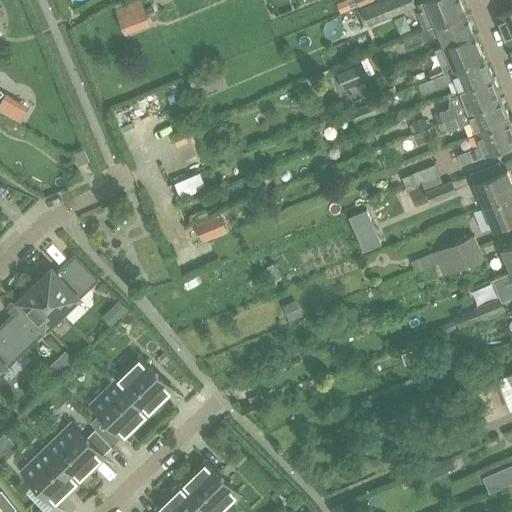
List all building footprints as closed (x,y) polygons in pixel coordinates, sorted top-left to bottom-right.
[(154,5),(146,8),(142,0),(135,0),(116,7),(126,34),(152,24),(149,16),(157,13),(154,5)] [(343,0),(337,3),(342,13),(372,0),(343,0)] [(369,25),(416,5),(414,0),(381,0),(362,8),(369,25)] [(426,0),(420,3),(422,10),(417,12),(425,30),(467,12),(461,0),(426,0)] [(511,7),(496,14),(507,41),(511,39),(511,7)] [(467,12),(425,30),(414,34),(418,43),(441,33),(445,44),(475,32),(467,12)] [(429,70),(432,77),(485,56),(475,32),(445,44),(445,45),(436,49),(442,64),(429,70)] [(485,56),(432,77),(419,83),(423,92),(456,78),(461,92),(494,79),(485,56)] [(343,90),(371,79),(364,62),(337,73),(343,90)] [(197,96),(229,83),(221,65),(189,77),(197,96)] [(419,83),(428,79),(424,71),(413,75),(417,84),(419,83)] [(436,113),(441,125),(503,100),(494,79),(461,92),(452,96),(450,108),(436,113)] [(13,86),(0,99),(0,113),(28,142),(48,122),(13,86)] [(357,121),(388,109),(384,98),(353,110),(357,121)] [(503,100),(441,125),(443,132),(472,120),(478,134),(511,121),(503,100)] [(413,122),(418,135),(431,129),(426,116),(413,122)] [(511,123),(511,121),(478,134),(483,145),(459,154),(462,164),(511,143),(511,123)] [(431,129),(418,135),(414,136),(417,144),(434,137),(431,129)] [(90,160),(84,148),(73,154),(79,165),(90,160)] [(422,180),(427,190),(444,183),(436,163),(414,172),(418,182),(422,180)] [(476,182),(486,206),(511,195),(511,178),(508,169),(476,182)] [(444,183),(427,190),(428,194),(414,200),(418,208),(432,202),(458,191),(453,179),(444,183)] [(511,195),(486,206),(495,227),(511,220),(511,195)] [(364,250),(382,243),(367,208),(349,216),(364,250)] [(204,241),(231,230),(223,211),(196,222),(204,241)] [(476,233),(434,251),(412,260),(417,271),(439,262),(439,263),(481,245),(476,233)] [(511,269),(511,244),(503,248),(511,269)] [(481,245),(439,263),(443,274),(485,257),(481,245)] [(43,271),(33,281),(63,312),(99,278),(76,254),(61,267),(64,271),(60,275),(52,267),(46,273),(43,271)] [(511,270),(494,279),(499,292),(509,288),(511,295),(511,270)] [(18,309),(4,323),(27,347),(63,312),(33,281),(21,292),(24,294),(17,300),(26,309),(22,313),(18,309)] [(480,319),(506,308),(502,296),(475,307),(480,319)] [(296,299),(284,304),(290,320),(302,316),(296,299)] [(475,307),(456,314),(460,326),(480,319),(475,307)] [(0,373),(27,347),(4,323),(0,326),(0,373)] [(403,353),(406,363),(422,357),(418,347),(403,353)] [(170,361),(163,353),(155,361),(162,369),(170,361)] [(142,357),(117,381),(149,414),(158,405),(156,403),(172,388),(142,357)] [(511,372),(497,379),(510,410),(511,408),(511,372)] [(149,414),(117,381),(92,406),(100,414),(91,423),(96,428),(95,429),(111,446),(138,421),(140,423),(149,414)] [(486,411),(477,387),(466,391),(466,393),(412,415),(423,442),(446,433),(440,419),(461,410),(464,416),(473,413),(474,416),(486,411)] [(73,424),(48,448),(80,481),(89,472),(87,470),(111,446),(95,429),(86,437),(73,424)] [(80,481),(48,448),(23,472),(52,503),(68,488),(71,490),(80,481)] [(454,466),(449,455),(431,463),(436,474),(454,466)] [(190,474),(180,483),(208,511),(216,511),(237,492),(208,461),(192,477),(190,474)] [(511,482),(511,463),(484,475),(491,492),(511,482)] [(426,479),(421,468),(405,475),(410,486),(426,479)] [(208,511),(180,483),(171,492),(174,494),(158,510),(159,511),(208,511)] [(0,491),(0,506),(0,507),(10,499),(2,490),(0,491)] [(10,499),(0,507),(4,511),(12,511),(17,508),(10,499)]
